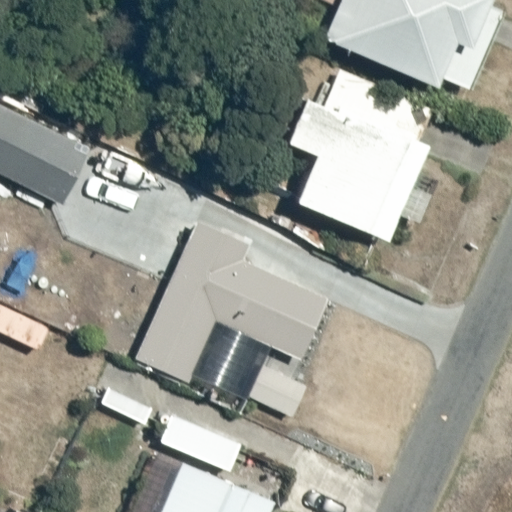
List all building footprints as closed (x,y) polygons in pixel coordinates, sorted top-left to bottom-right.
[(498,0),(348,0),(332,39),(446,86),(465,41),(479,46),(498,0)] [(316,88),(293,141),(323,154),(303,200),(394,240),(437,141),(355,105),(316,88)] [(95,144),(0,99),(0,171),(67,203),(95,144)] [(148,327),(147,332),(136,357),(192,380),(216,320),(304,355),(329,294),(185,236),(148,327)] [(49,322),(0,300),(0,330),(37,347),(49,322)] [(310,383),(265,363),(249,399),(294,419),(310,383)] [(246,442),(171,409),(159,437),(234,470),(246,442)] [(150,446),(122,511),(272,511),(278,498),(150,446)]
